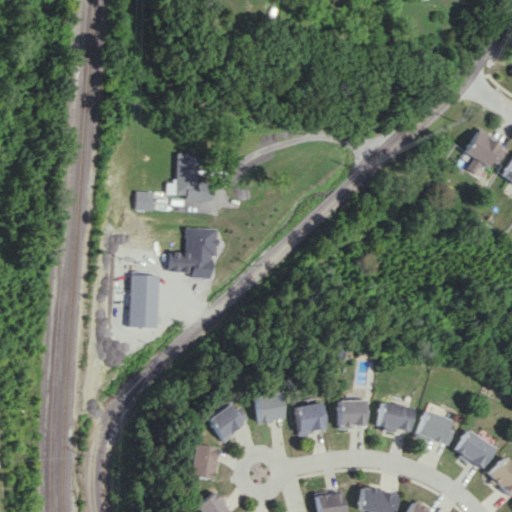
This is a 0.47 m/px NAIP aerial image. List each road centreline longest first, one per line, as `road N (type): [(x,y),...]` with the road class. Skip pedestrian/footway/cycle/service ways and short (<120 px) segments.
road 1 (residential): [(113,511),(103,448),(116,406),(168,344),(395,148)]
road 2 (residential): [(489,511),(425,462),(344,452),(260,473)]
road 3 (residential): [(395,148),(462,80),(506,0)]
road 4 (residential): [(395,148),(307,138),(230,172)]
